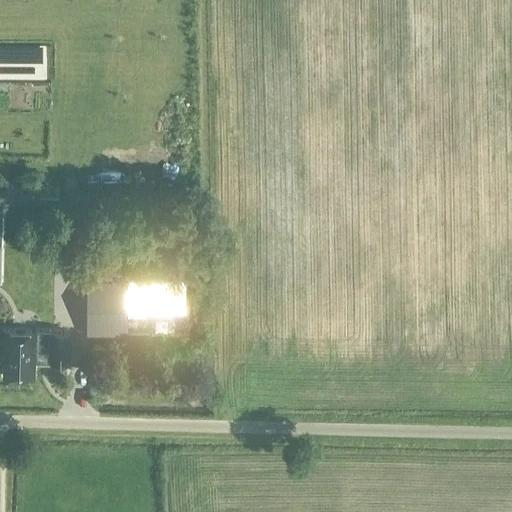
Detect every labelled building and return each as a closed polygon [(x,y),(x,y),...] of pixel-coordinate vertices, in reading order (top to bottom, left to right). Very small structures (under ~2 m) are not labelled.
[(59,184),(0,181),(0,204),(58,206),(59,184)] [(33,300),(34,243),(4,243),(2,300),(33,300)] [(86,335),(113,335),(188,337),(189,280),(113,279),(86,279),(86,335)] [(1,364),(4,365),(4,377),(36,378),(37,352),(51,353),(51,360),(70,361),(71,334),(2,331),(1,364)] [(106,345),(105,359),(116,359),(117,345),(106,345)]
